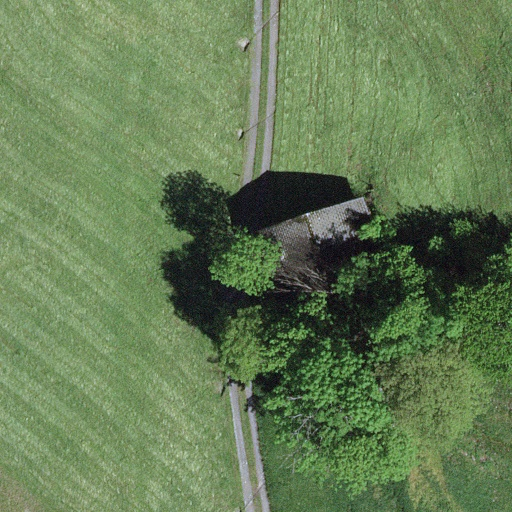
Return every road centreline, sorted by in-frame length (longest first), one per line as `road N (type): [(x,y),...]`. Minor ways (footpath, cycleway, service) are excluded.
road 1 (track): [(0,101),(240,289),(511,433)]
road 2 (track): [(268,0),(240,289),(243,375),(269,511)]
